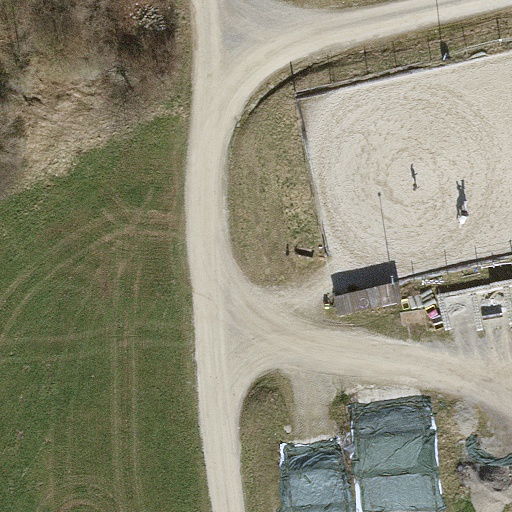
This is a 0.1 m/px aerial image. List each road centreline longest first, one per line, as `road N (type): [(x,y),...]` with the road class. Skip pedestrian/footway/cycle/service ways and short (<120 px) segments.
road 1 (track): [(233,511),(205,239),(213,108),(228,82),(289,43),(479,0)]
road 2 (track): [(511,403),(446,374),(303,337),(214,341)]
